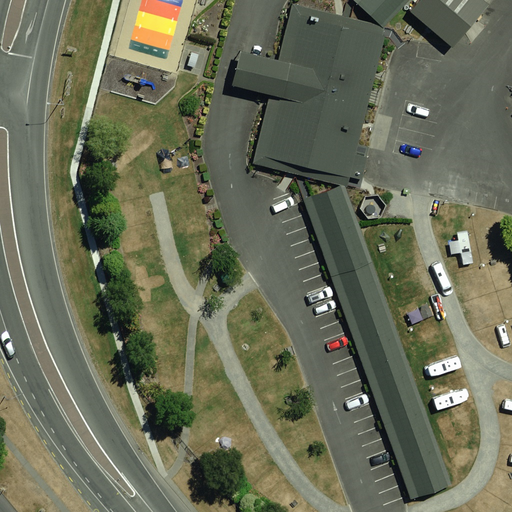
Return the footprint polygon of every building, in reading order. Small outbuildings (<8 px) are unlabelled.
[(404,0),(359,0),(383,22),(404,0)] [(419,0),(415,6),(458,41),(495,0),(419,0)] [(389,30),(276,7),(266,56),(257,94),(246,151),(358,174),(389,30)] [(266,56),(231,48),(223,85),(257,94),(266,56)] [(345,189),(301,204),(398,492),(442,477),(345,189)]
